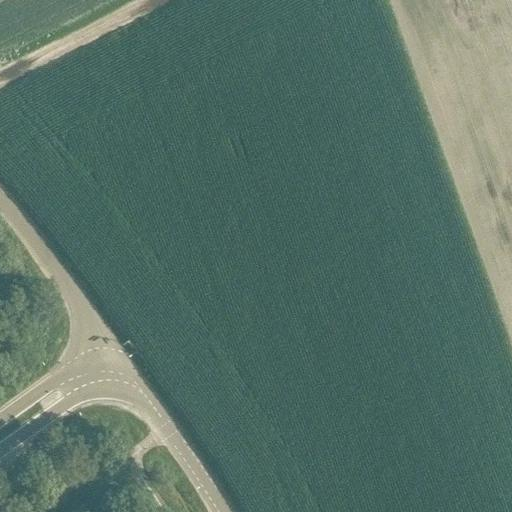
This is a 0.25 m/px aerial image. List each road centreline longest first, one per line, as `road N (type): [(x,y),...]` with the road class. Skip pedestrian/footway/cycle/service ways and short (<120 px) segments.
road 1 (unclassified): [(100,374),(86,311),(0,196)]
road 2 (tertiary): [(224,511),(136,383),(100,374)]
road 3 (track): [(0,90),(162,0)]
